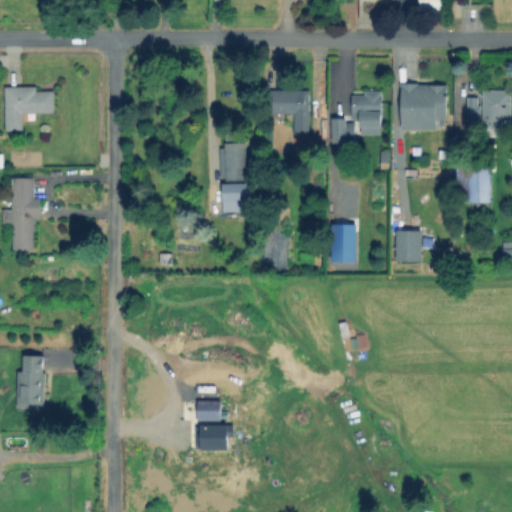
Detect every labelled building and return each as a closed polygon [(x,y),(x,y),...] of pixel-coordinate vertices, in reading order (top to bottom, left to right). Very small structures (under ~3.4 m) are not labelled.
[(463,0),(463,18),(452,18),(452,0),(463,0)] [(450,83),(450,121),(436,121),(436,131),(402,130),(402,83),(450,83)] [(56,92),(56,112),(23,112),(23,131),(6,131),(7,85),(36,86),(36,92),(56,92)] [(384,90),(384,128),(362,128),(362,121),(353,121),(353,97),(362,97),(362,90),(384,90)] [(511,90),(511,117),(485,116),(485,90),(511,90)] [(310,113),(310,132),(294,132),(294,113),(270,113),(270,91),(310,91),(310,113)] [(479,98),(479,122),(469,122),(469,97),(479,98)] [(345,119),(345,142),(333,142),(333,119),(345,119)] [(247,143),(247,179),(227,179),(227,143),(247,143)] [(491,169),(491,202),(458,202),(458,169),(491,169)] [(45,199),(44,218),(35,218),(34,249),(12,249),(12,223),(5,223),(5,209),(12,209),(12,176),(35,176),(35,199),(45,199)] [(220,184),(246,183),(247,210),(221,211),(220,184)] [(319,220),(319,230),(300,230),(300,220),(319,220)] [(356,226),(356,260),(330,260),(330,226),(356,226)] [(422,230),(422,259),(396,259),(397,230),(422,230)] [(511,238),(511,261),(503,261),(503,238),(511,238)] [(172,253),(172,265),(160,265),(160,253),(172,253)] [(44,359),(42,379),(47,380),(44,407),(18,405),(21,368),(26,368),(27,357),(44,359)] [(230,427),(230,451),(204,451),(204,427),(230,427)]
